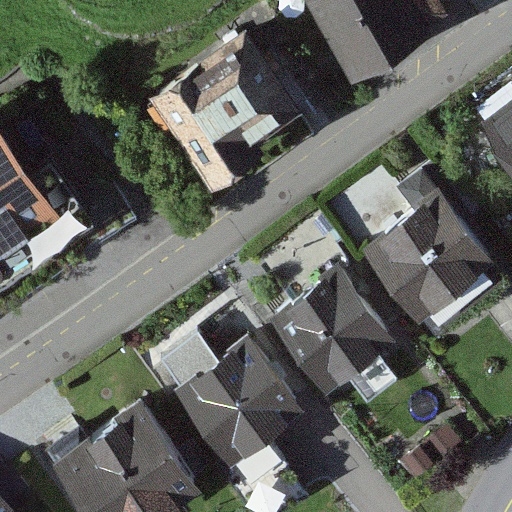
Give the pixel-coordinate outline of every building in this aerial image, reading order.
[(459,7),(454,0),(304,0),(354,75),(459,7)] [(315,101),(254,19),(155,89),(215,173),(315,101)] [(511,99),(491,116),(511,144),(511,99)] [(0,106),(0,252),(69,202),(0,106)] [(447,180),(367,240),(421,312),(502,251),(447,180)] [(347,258),(276,312),(330,383),(401,330),(347,258)] [(252,326),(174,382),(230,459),(307,403),(252,326)] [(154,394),(61,453),(98,511),(147,511),(206,474),(154,394)]
